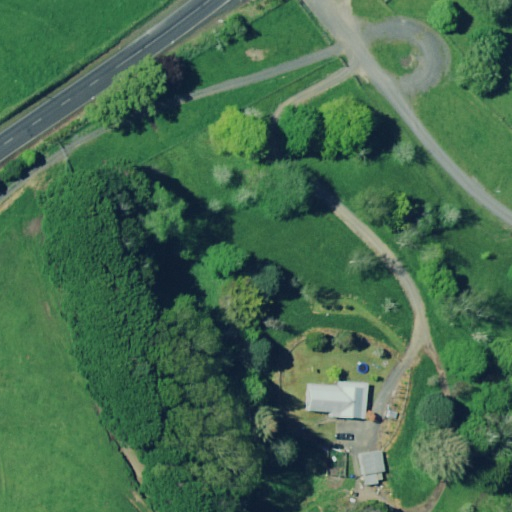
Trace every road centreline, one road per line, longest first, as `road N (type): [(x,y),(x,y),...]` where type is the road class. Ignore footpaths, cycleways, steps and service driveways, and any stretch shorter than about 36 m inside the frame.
road 1 (unclassified): [(314,0),(413,121),(511,201)]
road 2 (primary): [(209,0),(0,145)]
